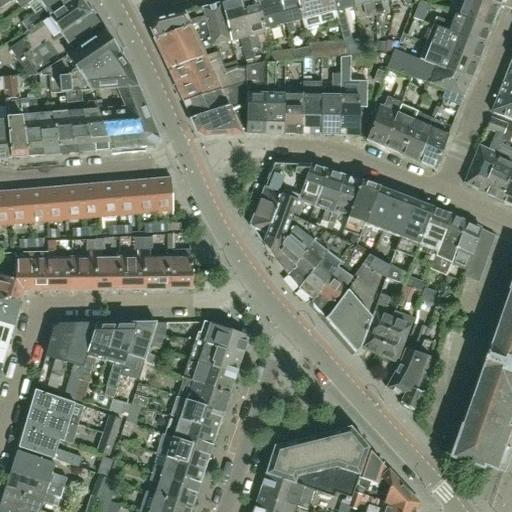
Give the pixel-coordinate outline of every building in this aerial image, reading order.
[(0,0),(0,9),(14,0),(21,10),(29,4),(30,5),(37,0),(0,0)] [(80,0),(75,0),(36,29),(27,36),(20,40),(21,41),(9,49),(20,65),(91,15),(88,10),(78,13),(77,10),(81,1),(80,0)] [(36,29),(75,0),(37,0),(30,5),(36,13),(21,23),(27,32),(25,34),(27,36),(36,29)] [(251,52),(238,0),(232,0),(220,3),(230,43),(242,40),(247,62),(253,60),(251,52)] [(265,34),(264,30),(256,0),(238,0),(251,52),(258,50),(255,37),(265,34)] [(281,25),(275,0),(256,0),(264,30),(281,25)] [(299,21),(293,0),(275,0),(281,25),(285,24),(288,34),(294,32),(291,23),(299,21)] [(293,0),(299,21),(301,21),(304,30),(335,22),(330,0),(293,0)] [(352,9),(350,0),(330,0),(335,22),(336,22),(341,44),(344,56),(355,54),(356,55),(365,53),(362,43),(353,45),(352,41),(350,42),(342,11),(351,9),(352,9)] [(373,3),(371,0),(350,0),(352,9),(363,6),(366,19),(376,17),(376,16),(373,3)] [(386,0),(371,0),(373,3),(376,16),(381,16),(382,15),(379,2),(385,0),(386,0)] [(409,0),(402,0),(404,8),(411,7),(409,0)] [(460,0),(456,12),(454,17),(490,30),(491,26),(498,9),(475,0),(460,0)] [(475,0),(498,9),(501,0),(475,0)] [(420,2),(414,18),(423,22),(429,6),(420,2)] [(230,43),(220,3),(202,8),(205,21),(211,47),(212,47),(230,43)] [(190,27),(205,21),(202,8),(154,20),(149,30),(153,39),(190,27)] [(73,53),(103,32),(91,15),(20,65),(28,77),(37,76),(39,75),(39,76),(41,75),(59,62),(73,53)] [(490,30),(454,17),(451,23),(436,17),(432,26),(483,47),(490,30)] [(358,43),(371,41),(368,22),(356,23),(358,43)] [(483,47),(432,26),(426,43),(437,47),(476,63),(483,47)] [(197,42),(190,27),(153,39),(152,39),(160,55),(197,42)] [(41,75),(39,76),(40,90),(52,89),(52,94),(65,93),(81,91),(119,88),(136,87),(129,69),(103,32),(73,53),(59,62),(41,75)] [(395,50),(397,44),(399,41),(386,40),(386,42),(386,54),(393,54),(395,50)] [(344,56),(341,44),(337,45),(336,41),(325,42),(308,45),(309,59),(326,58),(339,57),(344,56)] [(167,70),(204,57),(197,42),(160,55),(167,70)] [(476,63),(437,47),(426,43),(419,60),(469,80),(476,63)] [(408,49),(397,44),(395,50),(405,54),(408,49)] [(293,50),(294,59),(308,57),(307,48),(293,50)] [(462,97),(469,80),(419,60),(405,54),(395,50),(393,54),(388,67),(445,91),(447,91),(462,97)] [(290,51),(272,52),(273,61),(291,60),(290,51)] [(175,86),(224,70),(224,69),(223,66),(222,63),(219,52),(204,57),(167,70),(168,70),(175,86)] [(265,64),(263,135),(267,135),(268,135),(270,135),(282,135),(283,97),(274,97),(274,63),(266,64),(265,64)] [(244,134),(263,135),(265,64),(237,69),(238,74),(243,73),(244,82),(245,95),(245,100),(244,134)] [(220,90),(244,82),(243,73),(238,74),(225,76),(224,70),(175,86),(183,103),(220,90)] [(380,85),(385,73),(377,70),(373,82),(380,85)] [(338,136),(339,73),(330,73),(330,98),(320,98),(319,136),(331,136),(333,136),(334,136),(338,136)] [(357,136),(357,98),(346,98),(347,73),(339,73),(338,136),(340,136),(342,136),(343,136),(357,136)] [(19,101),(16,77),(4,78),(4,81),(5,90),(5,92),(7,119),(7,122),(11,159),(27,157),(22,116),(19,101)] [(511,82),(504,79),(498,96),(511,101),(511,82)] [(190,119),(232,104),(245,100),(245,95),(244,82),(220,90),(183,103),(190,119)] [(304,135),(305,136),(319,136),(320,98),(321,85),(301,84),(301,87),(302,87),(301,135),(304,135)] [(382,148),(400,106),(406,91),(396,86),(391,99),(387,97),(383,106),(380,104),(365,140),(367,141),(366,141),(382,148)] [(136,87),(119,88),(126,108),(128,107),(143,148),(153,147),(154,147),(159,139),(158,138),(136,87)] [(297,135),(301,135),(302,87),(301,87),(283,87),(283,97),(282,135),(294,135),(296,136),(297,135)] [(81,91),(65,93),(66,103),(82,102),(81,91)] [(444,100),(459,106),(462,97),(447,91),(444,100)] [(511,101),(498,96),(491,113),(511,121),(511,101)] [(36,114),(35,100),(19,101),(22,116),(27,157),(27,158),(44,156),(36,114)] [(244,134),(245,100),(232,104),(190,119),(196,130),(196,133),(204,138),(204,137),(215,136),(219,136),(222,135),(222,136),(224,136),(224,135),(240,134),(244,134)] [(96,110),(110,150),(127,149),(113,111),(113,112),(113,109),(102,109),(102,101),(96,102),(97,102),(97,110),(96,110)] [(77,153),(76,153),(66,115),(65,114),(65,112),(65,102),(59,103),(60,113),(51,113),(60,155),(77,153)] [(110,150),(96,110),(97,110),(97,102),(89,103),(89,110),(81,111),(93,152),(110,150)] [(399,156),(417,113),(400,106),(382,148),(399,156)] [(143,148),(128,107),(126,108),(113,109),(113,112),(113,111),(127,149),(143,148)] [(76,153),(93,152),(81,111),(65,112),(65,114),(66,115),(76,153)] [(60,155),(51,113),(36,114),(44,156),(59,155),(60,155)] [(416,163),(434,120),(417,113),(399,156),(416,163)] [(0,159),(11,159),(7,122),(7,119),(0,119),(0,159)] [(481,193),(508,126),(490,119),(485,130),(495,134),(488,151),(478,147),(463,185),(481,193)] [(434,170),(448,136),(437,132),(441,123),(434,120),(416,163),(434,170)] [(499,201),(511,169),(511,150),(503,147),(505,141),(509,143),(511,136),(511,128),(508,126),(481,193),(499,201)] [(305,178),(309,166),(297,165),(293,174),(305,178)] [(308,239),(316,228),(314,227),(298,219),(303,204),(313,207),(327,172),(310,166),(309,166),(305,178),(306,179),(299,197),(298,197),(291,216),(274,260),(279,266),(286,275),(310,241),(308,239)] [(511,169),(499,201),(511,206),(511,169)] [(328,220),(343,177),(327,172),(313,207),(324,211),(321,220),(317,219),(314,227),(316,228),(324,232),(328,220)] [(347,221),(361,182),(343,177),(328,220),(335,223),(337,216),(347,221)] [(151,180),(154,211),(172,209),(171,179),(170,179),(158,180),(157,180),(156,180),(155,181),(151,180)] [(137,183),(133,183),(136,213),(154,211),(151,180),(151,181),(140,182),(137,181),(137,183)] [(136,213),(133,183),(130,183),(130,182),(128,182),(115,184),(118,214),(136,213)] [(364,225),(378,188),(361,182),(347,221),(343,231),(353,234),(349,245),(352,247),(355,248),(364,225)] [(118,214),(115,184),(107,184),(101,184),(101,185),(98,186),(100,216),(118,214)] [(100,216),(98,186),(94,186),(94,185),(92,185),(92,186),(80,187),(82,218),(100,216)] [(82,218),(80,187),(64,188),(64,189),(62,189),(64,219),(82,218)] [(57,189),(44,190),(46,221),(64,219),(62,189),(59,189),(58,188),(57,188),(57,189)] [(382,231),(396,195),(378,188),(364,225),(382,231)] [(265,233),(261,244),(274,260),(291,216),(298,197),(282,191),(281,195),(263,189),(249,226),(265,233)] [(30,192),(27,192),(29,223),(46,221),(44,190),(31,191),(31,190),(29,190),(30,192)] [(29,223),(27,192),(22,192),(22,191),(20,191),(20,192),(8,193),(11,224),(29,223)] [(11,224),(8,193),(0,193),(0,225),(6,225),(11,224)] [(400,238),(413,202),(396,195),(382,231),(400,238)] [(420,246),(432,209),(413,202),(400,238),(395,252),(414,259),(419,245),(420,246)] [(430,268),(448,215),(432,209),(420,246),(418,250),(427,254),(423,265),(430,268)] [(450,263),(463,222),(448,215),(430,268),(429,270),(446,276),(446,274),(450,263)] [(300,290),(333,237),(331,236),(335,223),(328,220),(324,232),(316,228),(308,239),(310,241),(286,275),(300,290)] [(463,277),(480,230),(463,222),(450,263),(446,274),(457,278),(458,275),(463,277)] [(155,233),(155,225),(143,226),(143,234),(155,233)] [(167,225),(155,225),(155,233),(167,233),(167,225)] [(131,226),(119,227),(120,235),(132,234),(131,226)] [(120,235),(119,227),(107,228),(108,236),(120,235)] [(84,237),(83,228),(71,229),(72,238),(84,237)] [(95,228),(83,228),(84,237),(96,237),(95,228)] [(59,230),(46,231),(47,239),(60,239),(59,230)] [(463,277),(478,284),(495,237),(480,230),(463,277)] [(176,251),(176,236),(167,236),(167,251),(176,251)] [(323,284),(335,267),(348,245),(333,237),(300,290),(311,300),(323,284)] [(43,239),(30,240),(31,249),(43,248),(43,239)] [(128,258),(128,261),(119,261),(119,291),(143,290),(142,239),(132,239),(132,253),(136,253),(136,258),(128,258)] [(151,239),(142,239),(143,290),(167,290),(166,260),(156,261),(156,258),(148,258),(148,252),(151,252),(151,239)] [(31,249),(30,240),(18,241),(19,249),(31,249)] [(360,240),(357,248),(366,251),(369,243),(360,240)] [(95,291),(95,241),(84,242),(84,254),(87,254),(87,258),(71,259),(71,291),(76,291),(95,291)] [(95,241),(95,291),(119,291),(119,261),(108,261),(108,258),(100,258),(100,253),(102,253),(102,241),(101,241),(95,241)] [(71,291),(71,259),(60,259),(52,259),(52,254),(53,254),(53,244),(46,244),(46,253),(46,254),(47,291),(71,291)] [(324,319),(354,276),(350,275),(365,252),(355,248),(352,247),(337,268),(335,267),(323,284),(311,300),(310,303),(312,304),(321,315),(322,316),(324,319)] [(379,294),(378,294),(389,265),(371,254),(365,252),(350,275),(354,276),(324,319),(326,322),(327,320),(353,350),(352,352),(354,353),(359,349),(379,294)] [(27,291),(47,291),(46,254),(46,253),(23,253),(23,262),(13,262),(13,277),(27,278),(27,291)] [(167,290),(191,290),(191,264),(189,264),(189,260),(166,260),(167,290)] [(27,291),(27,278),(13,277),(13,280),(0,276),(0,301),(18,302),(22,291),(27,291)] [(423,294),(426,285),(408,278),(404,287),(423,294)] [(511,279),(509,290),(510,290),(492,344),(491,347),(488,346),(486,354),(488,355),(485,362),(483,361),(480,370),(480,371),(481,371),(462,427),(461,426),(452,451),(450,458),(450,459),(483,470),(484,466),(504,473),(511,450),(505,448),(507,442),(511,428),(511,279)] [(378,356),(390,320),(382,317),(389,298),(379,294),(359,349),(378,356)] [(17,307),(18,302),(0,301),(0,324),(12,328),(17,308),(17,307)] [(393,316),(392,316),(390,320),(378,356),(396,363),(413,320),(395,313),(393,316)] [(196,342),(195,342),(241,357),(245,343),(242,335),(204,323),(200,335),(198,334),(196,342)] [(0,344),(6,346),(12,328),(0,324),(0,344)] [(119,377),(134,325),(134,324),(114,325),(103,362),(104,362),(106,355),(114,358),(103,395),(112,398),(119,377)] [(143,362),(155,324),(139,324),(138,325),(134,325),(119,377),(127,379),(133,359),(143,362)] [(165,324),(157,324),(154,335),(163,339),(164,337),(165,324)] [(64,356),(74,325),(73,325),(73,326),(69,325),(59,325),(52,331),(44,357),(55,360),(45,391),(53,393),(65,357),(64,356)] [(80,371),(94,325),(90,325),(74,325),(64,356),(65,357),(74,359),(63,397),(71,400),(80,371)] [(103,362),(114,325),(99,325),(95,325),(94,325),(80,371),(71,400),(80,402),(93,359),(103,362)] [(424,341),(427,330),(421,328),(416,346),(419,347),(420,344),(423,345),(424,341)] [(163,339),(154,335),(150,348),(159,351),(163,339)] [(416,414),(435,359),(428,357),(433,344),(424,341),(423,345),(414,368),(398,397),(401,399),(399,404),(416,414)] [(235,375),(241,357),(195,342),(189,361),(235,376),(235,375)] [(398,397),(414,368),(423,345),(420,344),(419,347),(417,352),(404,348),(399,364),(384,388),(398,397)] [(147,355),(143,364),(152,368),(156,359),(147,355)] [(228,395),(235,376),(189,361),(183,380),(228,395)] [(222,413),(228,395),(183,380),(177,399),(222,413)] [(77,425),(83,405),(71,402),(35,391),(30,410),(77,425)] [(131,404),(142,408),(145,398),(134,395),(131,404)] [(217,432),(217,431),(222,413),(177,399),(171,418),(173,418),(217,433),(217,432)] [(109,413),(126,418),(129,406),(113,401),(109,413)] [(140,408),(131,404),(126,420),(124,424),(125,424),(134,426),(140,408)] [(77,425),(30,410),(24,429),(59,440),(71,443),(77,425)] [(109,416),(102,434),(106,435),(115,438),(121,421),(109,416)] [(169,421),(164,436),(210,451),(215,434),(216,434),(217,433),(173,418),(172,422),(169,421)] [(56,450),(59,440),(24,429),(18,448),(78,467),(81,458),(56,450)] [(357,478),(367,449),(349,429),(274,448),(265,475),(291,483),(307,488),(315,491),(340,499),(349,502),(350,500),(352,494),(357,478)] [(131,442),(151,447),(154,435),(134,430),(131,442)] [(204,470),(210,451),(164,436),(158,455),(204,471),(205,470),(204,470)] [(98,446),(96,453),(108,457),(111,450),(98,446)] [(367,449),(357,478),(370,483),(378,486),(379,483),(383,480),(381,478),(388,472),(367,449)] [(53,474),(56,465),(17,452),(11,472),(63,488),(67,478),(53,474)] [(197,489),(203,472),(204,472),(204,471),(158,455),(157,459),(158,459),(152,475),(197,489)] [(116,484),(122,465),(112,462),(107,479),(106,481),(116,484)] [(60,497),(63,488),(11,472),(5,489),(5,490),(43,503),(57,507),(60,497)] [(415,511),(418,504),(388,472),(381,478),(383,480),(390,488),(383,511),(386,511),(415,511)] [(315,491),(307,488),(291,483),(265,475),(264,474),(263,477),(264,477),(258,494),(285,503),(296,506),(309,510),(315,491)] [(191,507),(197,489),(152,475),(150,482),(158,485),(154,496),(192,508),(192,507),(191,507)] [(100,500),(106,481),(107,479),(97,476),(90,497),(100,500)] [(357,478),(352,494),(361,497),(363,491),(367,492),(370,483),(357,478)] [(100,500),(110,503),(116,484),(106,481),(100,500)] [(41,511),(43,503),(5,490),(0,505),(0,509),(9,511),(41,511)] [(190,511),(191,510),(192,508),(154,496),(146,494),(140,511),(190,511)] [(293,511),(296,506),(285,503),(258,494),(252,511),(293,511)] [(359,503),(361,497),(352,494),(350,500),(359,503)] [(96,511),(100,500),(90,497),(85,511),(96,511)] [(107,511),(110,503),(100,500),(96,511),(107,511)] [(356,511),(359,503),(350,500),(349,502),(347,508),(356,511)]
